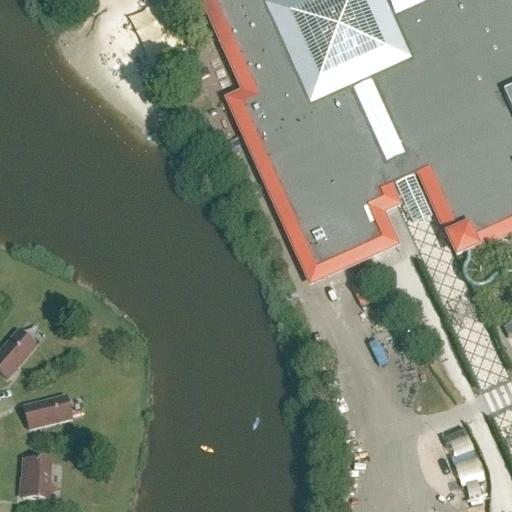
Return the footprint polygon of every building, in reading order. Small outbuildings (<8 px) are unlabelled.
[(511,0),(200,0),(245,97),(228,104),(259,171),(311,287),(349,270),(395,249),(381,216),(397,209),(389,192),(398,188),(401,195),(414,189),(411,182),(420,178),(457,260),(460,259),(490,245),(511,235),(511,0)] [(324,318),(316,322),(326,344),(334,340),(324,318)] [(36,349),(18,335),(0,355),(0,376),(7,383),(36,349)] [(29,433),(72,422),(66,400),(24,411),(29,433)] [(24,463),(22,501),(46,503),(47,483),(49,483),(50,464),(48,464),(24,463)]
